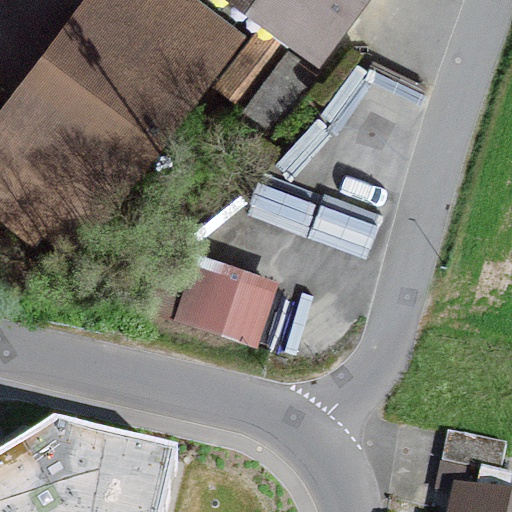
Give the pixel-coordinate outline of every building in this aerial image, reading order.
[(0,213),(74,267),(241,38),(188,0),(80,0),(0,111),(0,213)] [(229,0),(315,63),(362,0),(229,0)] [(310,218),(367,244),(387,201),(331,176),(319,201),(263,176),(250,205),(304,230),(310,218)] [(263,331),(277,261),(210,249),(197,319),(263,331)] [(89,460),(0,508),(0,511),(211,511),(219,485),(89,460)] [(511,511),(511,499),(448,486),(441,511),(511,511)]
